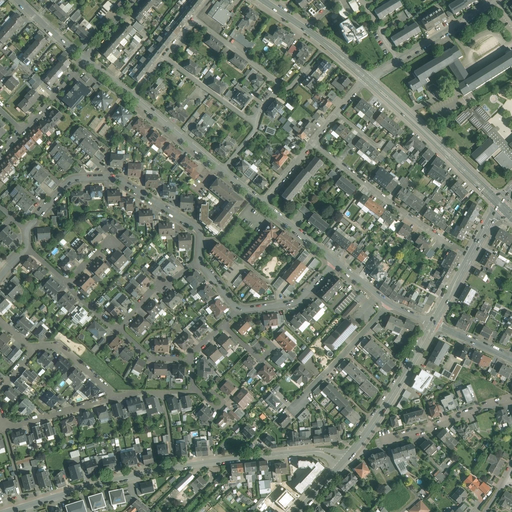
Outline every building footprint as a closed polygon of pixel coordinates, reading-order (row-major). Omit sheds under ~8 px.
[(201,4),(195,0),(192,0),(194,1),(191,5),(196,9),(201,4)] [(217,2),(208,15),(223,26),(231,14),(225,10),(229,5),(224,2),(222,0),(221,0),(219,3),(217,2)] [(304,0),(297,0),(295,2),(302,9),(307,4),(304,0)] [(353,0),(348,3),(355,13),(360,10),(353,0)] [(393,0),(386,5),(390,12),(391,11),(392,12),(395,10),(395,9),(398,7),(398,8),(402,6),(397,0),(393,0)] [(466,8),(461,0),(459,0),(449,6),(451,10),(454,15),(466,8)] [(108,1),(103,6),(104,7),(104,8),(108,12),(113,6),(108,1)] [(59,7),(55,3),(49,9),(57,16),(67,5),(63,2),(59,7)] [(152,7),(145,2),(141,7),(147,12),(152,7)] [(191,5),(189,3),(186,6),(188,8),(187,10),(192,14),(196,9),(191,5)] [(67,5),(57,16),(64,23),(70,17),(66,14),(72,7),(68,4),(67,5)] [(390,12),(386,5),(375,11),(380,19),(389,14),(388,13),(390,12)] [(147,12),(141,7),(137,12),(143,17),(147,12)] [(342,7),(337,10),(343,20),(349,17),(342,7)] [(108,12),(104,8),(99,12),(103,16),(108,12)] [(409,8),(404,11),(409,19),(414,15),(409,8)] [(248,11),(246,13),(245,16),(247,17),(249,19),(254,12),(250,9),(248,11)] [(192,14),(187,10),(182,15),(188,20),(192,14)] [(443,14),(440,10),(428,17),(434,27),(446,20),(444,15),(443,14)] [(76,11),(70,19),(72,21),(79,13),(76,11)] [(143,17),(137,12),(132,17),(139,22),(139,23),(142,26),(145,23),(141,20),(143,17)] [(182,15),(179,12),(174,17),(175,18),(184,25),(188,20),(182,15)] [(254,12),(249,19),(252,21),(252,20),(254,22),(256,20),(258,17),(257,17),(259,15),(254,12)] [(79,13),(72,21),(74,23),(81,16),(79,13)] [(19,15),(18,16),(16,14),(16,15),(12,19),(20,26),(24,21),(21,18),(22,17),(19,15)] [(428,17),(421,21),(427,31),(434,27),(428,17)] [(184,25),(175,18),(173,20),(176,23),(174,26),(180,30),(184,25)] [(20,26),(12,19),(11,19),(13,20),(9,25),(8,24),(16,31),(20,26)] [(79,25),(76,23),(71,29),(78,36),(84,30),(89,24),(84,20),(79,25)] [(242,20),(237,27),(242,30),(245,26),(247,23),(244,21),(242,20)] [(348,21),(340,26),(344,34),(343,35),(348,43),(355,39),(357,42),(366,36),(361,28),(355,32),(348,21)] [(144,28),(136,22),(134,24),(142,30),(144,28)] [(133,29),(127,23),(122,28),(129,34),(133,29)] [(174,26),(171,23),(168,27),(166,28),(176,35),(180,30),(174,26)] [(16,31),(8,24),(9,25),(5,29),(4,29),(11,35),(16,31)] [(142,30),(134,24),(132,27),(140,33),(142,30)] [(404,30),(408,37),(412,34),(413,36),(420,32),(415,24),(408,28),(406,26),(404,28),(405,30),(404,30)] [(272,37),(267,34),(263,40),(263,41),(272,47),(274,44),(283,30),(278,27),(277,29),(276,29),(275,32),(273,34),(274,35),(272,37)] [(129,34),(122,28),(118,33),(124,39),(129,34)] [(176,35),(166,28),(165,30),(167,31),(169,32),(166,36),(171,41),(176,35)] [(11,35),(4,29),(5,30),(1,34),(0,33),(7,40),(11,35)] [(84,30),(78,36),(86,42),(91,36),(84,30)] [(283,30),(274,44),(277,46),(281,39),(283,40),(282,42),(287,45),(291,39),(293,37),(283,30)] [(408,37),(404,30),(391,38),(396,47),(399,44),(399,43),(402,41),(402,43),(409,38),(408,37)] [(236,33),(233,31),(229,37),(235,40),(240,34),(237,32),(236,33)] [(124,39),(118,33),(114,38),(120,44),(124,39)] [(250,43),(244,39),(245,37),(240,34),(235,40),(247,48),(250,43)] [(42,36),(41,37),(39,35),(35,40),(43,47),(47,42),(44,39),(45,38),(42,36)] [(217,40),(211,35),(205,43),(211,48),(217,40)] [(171,41),(166,36),(163,40),(161,39),(161,38),(159,37),(158,39),(167,46),(171,41)] [(120,44),(114,38),(109,43),(115,49),(120,44)] [(167,46),(158,39),(157,41),(158,42),(159,41),(160,43),(157,47),(163,51),(167,46)] [(35,40),(36,41),(32,45),(39,52),(43,47),(35,40)] [(217,40),(211,48),(218,53),(224,45),(217,40)] [(115,49),(109,43),(105,48),(111,54),(115,49)] [(301,46),(299,48),(298,50),(300,52),(294,59),(297,61),(299,58),(307,47),(303,44),(301,46)] [(39,52),(32,45),(28,50),(35,57),(39,52)] [(292,45),(288,52),(291,54),(296,48),(292,45)] [(163,51),(157,47),(154,51),(153,49),(151,47),(150,49),(159,56),(163,51)] [(307,47),(299,58),(297,61),(301,65),(302,65),(306,61),(303,59),(305,56),(307,57),(308,55),(309,55),(311,53),(310,53),(312,51),(307,47)] [(449,50),(443,54),(443,55),(414,73),(418,79),(409,84),(410,86),(413,91),(422,86),(427,83),(425,79),(449,64),(458,59),(462,56),(457,47),(450,51),(449,50)] [(111,54),(105,48),(100,53),(106,59),(111,54)] [(159,56),(150,49),(148,51),(150,52),(152,53),(149,57),(155,62),(159,56)] [(35,57),(28,50),(24,55),(31,61),(35,57)] [(511,52),(507,56),(470,79),(461,85),(459,86),(465,96),(511,65),(511,52)] [(12,53),(8,58),(17,66),(19,63),(15,59),(17,57),(12,53)] [(241,58),(235,54),(229,61),(235,66),(241,58)] [(31,61),(24,55),(19,59),(17,57),(15,59),(19,63),(22,66),(27,66),(31,61)] [(66,58),(66,57),(65,58),(63,56),(63,57),(59,61),(67,69),(67,68),(71,64),(68,61),(69,60),(66,58)] [(155,62),(149,57),(146,61),(144,60),(145,59),(143,58),(141,60),(150,67),(155,62)] [(248,63),(241,58),(235,66),(242,71),(248,63)] [(124,65),(117,59),(113,64),(120,70),(124,65)] [(470,79),(458,59),(449,64),(461,85),(470,79)] [(150,67),(141,60),(140,61),(142,63),(142,62),(144,64),(141,68),(146,72),(150,67)] [(195,64),(189,60),(188,61),(187,61),(184,66),(183,67),(189,72),(195,64)] [(67,69),(59,61),(58,61),(59,62),(55,66),(63,73),(67,69)] [(324,61),(318,68),(315,72),(320,76),(321,76),(323,73),(324,74),(325,73),(324,73),(331,66),(324,61)] [(195,64),(189,72),(195,77),(196,75),(197,76),(201,71),(200,70),(201,69),(195,64)] [(63,73),(55,66),(51,71),(59,78),(63,73)] [(141,68),(138,72),(136,70),(134,68),(133,70),(142,77),(146,72),(141,68)] [(258,73),(252,69),(250,71),(248,75),(251,78),(253,79),(256,75),(258,73)] [(133,70),(131,72),(133,74),(134,73),(135,74),(132,78),(138,83),(142,77),(133,70)] [(59,78),(51,71),(47,76),(54,82),(59,78)] [(320,76),(315,72),(315,71),(310,77),(310,78),(316,82),(320,76)] [(258,73),(256,75),(253,79),(251,82),(258,88),(264,81),(262,80),(263,78),(258,73)] [(43,80),(35,74),(31,78),(36,82),(40,86),(43,83),(44,82),(43,81),(43,80)] [(54,82),(47,76),(43,80),(43,81),(50,87),(54,82)] [(316,82),(310,78),(310,77),(309,76),(303,84),(305,85),(305,87),(306,87),(310,90),(316,83),(316,82)] [(343,76),(340,80),(337,77),(333,82),(331,84),(341,92),(345,88),(350,82),(343,76)] [(12,78),(12,77),(9,81),(5,85),(6,84),(12,90),(11,91),(12,91),(19,84),(19,83),(18,84),(12,78)] [(219,82),(213,78),(212,79),(208,84),(209,84),(208,86),(214,90),(219,82)] [(40,86),(36,82),(31,87),(36,91),(40,86)] [(87,89),(79,82),(76,86),(73,88),(74,89),(74,88),(83,97),(84,98),(86,96),(87,97),(90,92),(87,89)] [(214,90),(220,95),(221,94),(225,89),(225,88),(226,87),(220,82),(220,83),(219,82),(214,90)] [(157,83),(152,89),(151,87),(149,89),(147,91),(145,93),(150,97),(158,86),(160,85),(157,83)] [(158,86),(150,97),(154,100),(156,98),(158,96),(157,96),(159,94),(157,92),(160,88),(161,88),(158,86)] [(83,97),(74,88),(74,89),(70,93),(69,93),(67,96),(63,101),(69,107),(72,109),(74,107),(75,108),(82,100),(81,99),(83,97)] [(33,90),(25,98),(26,99),(26,98),(32,104),(39,97),(33,90)] [(106,95),(101,91),(98,96),(98,95),(96,97),(96,98),(93,102),(104,111),(107,107),(108,107),(109,105),(113,100),(108,96),(106,94),(106,95)] [(249,100),(241,94),(236,100),(244,106),(249,100)] [(324,101),(317,95),(315,98),(316,99),(328,109),(331,104),(329,103),(330,102),(327,100),(327,101),(325,99),(324,101)] [(32,104),(26,98),(26,99),(18,106),(25,113),(33,105),(32,104)] [(182,105),(173,116),(177,120),(179,118),(181,119),(180,120),(183,123),(188,117),(183,113),(181,112),(183,109),(185,110),(188,106),(186,105),(190,100),(187,98),(186,100),(182,105)] [(328,109),(316,99),(314,101),(320,106),(318,108),(320,109),(322,111),(325,113),(328,109)] [(362,99),(356,107),(360,111),(366,103),(362,99)] [(277,102),(275,100),(273,103),(270,106),(278,112),(282,106),(281,105),(281,104),(278,102),(277,102)] [(174,106),(170,103),(167,107),(170,110),(169,113),(173,116),(182,105),(179,103),(176,108),(174,106)] [(366,103),(360,111),(365,115),(371,107),(366,103)] [(492,119),(480,106),(478,108),(475,105),(470,110),(468,108),(464,112),(464,111),(455,120),(460,126),(468,119),(469,120),(469,121),(478,131),(481,129),(487,135),(492,130),(494,128),(488,122),(492,119)] [(278,112),(270,106),(268,109),(268,110),(266,112),(268,114),(267,114),(271,117),(273,118),(278,112)] [(132,116),(127,112),(128,112),(126,110),(125,110),(121,107),(117,112),(117,111),(115,113),(116,113),(112,118),(124,127),(127,122),(128,122),(129,121),(129,120),(132,116)] [(371,107),(365,115),(370,119),(372,116),(376,111),(371,107)] [(62,116),(56,110),(53,112),(52,111),(50,114),(51,115),(49,117),(50,118),(56,124),(55,123),(57,121),(56,120),(58,118),(59,119),(62,116)] [(376,119),(375,121),(380,125),(386,117),(382,113),(380,115),(376,119)] [(197,125),(196,127),(195,127),(193,130),(194,130),(192,132),(196,135),(211,118),(208,116),(204,121),(199,127),(197,125)] [(96,117),(89,126),(93,130),(101,121),(96,117)] [(391,121),(386,117),(380,125),(385,129),(391,121)] [(41,124),(38,127),(41,131),(44,134),(44,133),(46,133),(48,131),(48,130),(48,129),(49,127),(51,129),(56,124),(50,118),(46,122),(44,121),(44,122),(42,122),(41,123),(41,124)] [(211,118),(196,135),(200,139),(202,137),(204,134),(206,132),(204,131),(208,125),(211,128),(216,122),(211,118)] [(144,124),(139,119),(136,124),(133,127),(138,132),(144,124)] [(303,126),(302,128),(301,127),(299,130),(306,135),(309,131),(307,129),(312,124),(307,120),(303,126)] [(132,121),(126,128),(130,131),(133,127),(136,124),(132,121)] [(391,121),(385,129),(389,132),(396,124),(391,121)] [(150,128),(144,124),(138,132),(144,136),(147,132),(150,128)] [(401,129),(396,124),(389,132),(394,136),(396,134),(400,129),(401,129)] [(341,125),(335,132),(339,136),(346,129),(341,125)] [(267,127),(265,132),(274,135),(276,130),(267,127)] [(80,128),(73,136),(77,139),(85,131),(83,129),(82,130),(80,128)] [(510,145),(494,128),(492,130),(511,151),(511,148),(509,146),(510,145)] [(35,129),(29,135),(33,139),(35,141),(41,135),(39,133),(35,129)] [(346,129),(339,136),(344,140),(350,132),(346,129)] [(306,135),(299,130),(297,132),(298,133),(296,134),(298,136),(300,138),(302,140),(306,135)] [(511,151),(492,130),(487,135),(490,139),(499,148),(492,155),(495,158),(495,159),(507,173),(511,168),(511,151)] [(85,131),(77,139),(81,143),(87,137),(89,136),(86,134),(87,133),(85,131)] [(151,136),(148,140),(154,144),(160,136),(155,132),(151,136)] [(355,136),(350,132),(344,140),(349,144),(351,141),(355,137),(355,136)] [(160,136),(154,144),(159,148),(159,149),(162,145),(166,141),(160,136)] [(414,136),(408,142),(408,143),(404,147),(408,150),(412,146),(414,148),(420,142),(414,136)] [(31,141),(27,137),(21,143),(26,148),(28,149),(34,143),(31,141)] [(87,137),(81,143),(79,145),(84,149),(91,142),(88,140),(89,139),(87,137)] [(356,145),(355,146),(359,150),(366,142),(361,138),(359,140),(356,145)] [(490,139),(471,156),(480,165),(492,155),(499,148),(490,139)] [(389,141),(382,151),(387,154),(394,145),(389,141)] [(91,142),(84,149),(88,153),(96,144),(94,143),(93,144),(91,142)] [(366,142),(359,150),(364,154),(370,146),(366,142)] [(425,147),(420,142),(414,148),(416,150),(419,153),(420,153),(425,147)] [(96,144),(88,153),(92,157),(94,155),(98,151),(99,149),(97,147),(98,146),(96,144)] [(220,144),(219,146),(218,146),(216,149),(217,149),(215,151),(219,154),(225,147),(223,146),(222,146),(220,144)] [(225,147),(219,154),(224,158),(225,156),(227,154),(227,153),(229,151),(227,150),(230,146),(228,144),(225,147)] [(24,150),(19,145),(13,151),(18,156),(19,157),(26,151),(24,150)] [(57,145),(50,153),(55,157),(61,150),(62,149),(57,145)] [(176,149),(170,145),(167,148),(164,152),(169,157),(176,149)] [(370,146),(364,154),(369,158),(375,150),(370,146)] [(289,153),(283,148),(280,152),(281,153),(280,155),(279,154),(277,157),(284,162),(287,158),(285,157),(288,153),(289,153)] [(181,154),(176,149),(169,157),(175,161),(178,157),(181,154)] [(434,154),(428,149),(422,156),(424,158),(428,161),(434,154)] [(61,150),(55,157),(54,158),(58,162),(64,155),(65,155),(66,154),(61,150)] [(380,154),(375,150),(369,158),(374,162),(376,159),(380,154)] [(399,154),(396,152),(392,156),(395,159),(395,160),(401,165),(402,166),(408,158),(409,157),(401,151),(399,154)] [(16,158),(11,153),(5,159),(6,160),(12,165),(18,159),(16,158)] [(58,162),(57,163),(62,167),(69,159),(65,155),(64,155),(58,162)] [(191,161),(186,157),(182,161),(180,165),(185,169),(191,161)] [(284,162),(277,157),(275,159),(276,160),(271,165),(277,169),(278,170),(284,162)] [(437,157),(430,166),(433,167),(437,170),(439,168),(443,162),(437,157)] [(315,158),(304,171),(311,176),(312,177),(323,164),(315,158)] [(424,158),(419,163),(423,167),(428,161),(424,158)] [(69,159),(62,167),(66,171),(74,163),(69,159)] [(191,161),(185,169),(191,174),(194,170),(197,166),(191,161)] [(248,167),(242,161),(241,162),(240,161),(236,166),(237,167),(236,168),(243,173),(248,167)] [(10,167),(4,162),(0,166),(0,167),(6,172),(8,174),(12,170),(10,167)] [(37,165),(28,175),(32,179),(33,177),(34,176),(35,176),(40,170),(41,169),(37,165)] [(437,170),(433,167),(428,175),(434,179),(441,170),(439,168),(437,170)] [(251,170),(249,168),(244,174),(249,178),(253,174),(254,172),(251,170)] [(376,182),(385,171),(380,168),(372,179),(376,182)] [(40,170),(35,176),(34,176),(33,177),(37,181),(44,173),(40,170)] [(194,170),(191,174),(189,176),(195,180),(199,175),(194,170)] [(293,183),(300,190),(311,176),(304,171),(303,170),(293,183)] [(448,175),(441,170),(434,179),(441,184),(448,175)] [(339,176),(332,171),(328,175),(335,181),(339,176)] [(376,182),(381,185),(389,174),(385,171),(376,182)] [(44,173),(37,181),(41,184),(43,182),(48,177),(44,173)] [(381,185),(385,189),(392,180),(394,178),(389,174),(381,185)] [(267,183),(258,175),(257,177),(253,182),(256,184),(262,189),(267,183)] [(356,189),(342,177),(335,184),(350,196),(356,189)] [(230,203),(223,211),(222,209),(212,222),(208,218),(209,204),(206,204),(206,206),(200,205),(199,221),(205,226),(205,227),(216,237),(221,230),(222,231),(233,218),(231,217),(234,213),(235,214),(240,208),(239,207),(243,201),(232,192),(233,191),(218,178),(209,189),(224,201),(226,200),(230,203)] [(397,185),(392,180),(385,189),(391,193),(397,185)] [(457,182),(451,188),(455,192),(461,186),(457,182)] [(300,190),(293,183),(282,197),(289,203),(300,190)] [(17,186),(10,194),(15,198),(21,191),(22,190),(17,186)] [(461,186),(455,192),(459,196),(465,190),(461,186)] [(101,187),(91,188),(91,191),(91,197),(92,197),(102,196),(101,187)] [(402,188),(396,196),(404,202),(410,194),(402,188)] [(465,190),(459,196),(463,200),(469,194),(465,190)] [(21,191),(15,198),(14,199),(18,203),(25,196),(26,195),(21,191)] [(79,192),(77,192),(77,193),(71,193),(72,202),(72,201),(75,201),(77,202),(81,202),(82,201),(83,201),(83,194),(83,193),(81,193),(79,192)] [(214,203),(217,200),(209,194),(207,197),(214,203)] [(424,204),(410,194),(404,202),(418,212),(424,204)] [(438,203),(441,198),(434,194),(431,199),(438,203)] [(369,199),(364,195),(359,202),(364,206),(369,199)] [(25,196),(18,203),(17,204),(22,208),(29,200),(25,196)] [(193,197),(181,197),(180,209),(185,209),(184,211),(192,211),(193,197)] [(132,199),(123,200),(123,207),(126,207),(127,211),(133,211),(132,199)] [(364,206),(361,209),(364,212),(365,210),(368,212),(369,210),(374,203),(369,199),(364,206)] [(29,200),(22,208),(26,212),(28,210),(32,205),(34,204),(29,200)] [(380,207),(374,203),(369,210),(375,213),(380,207)] [(482,208),(474,204),(472,209),(479,213),(482,208)] [(66,206),(60,206),(60,210),(57,210),(58,217),(67,216),(66,206)] [(311,213),(302,206),(298,210),(307,218),(311,213)] [(385,211),(380,207),(375,213),(380,217),(385,211)] [(426,212),(423,216),(427,220),(432,212),(428,209),(426,212)] [(479,213),(472,209),(469,213),(476,217),(479,213)] [(385,211),(380,217),(385,221),(390,214),(385,211)] [(432,212),(427,220),(432,223),(437,216),(432,212)] [(476,217),(469,213),(466,212),(464,216),(467,217),(466,218),(474,222),(476,217)] [(329,226),(314,214),(308,221),(323,233),(329,226)] [(390,214),(385,221),(383,224),(389,228),(394,231),(396,229),(393,227),(391,225),(394,221),(396,219),(390,214)] [(437,216),(432,223),(437,226),(441,219),(437,216)] [(441,219),(437,226),(441,229),(445,223),(446,222),(448,219),(444,216),(441,219)] [(474,222),(466,218),(464,223),(471,227),(474,222)] [(108,220),(104,224),(105,225),(102,228),(107,232),(109,230),(115,234),(116,232),(121,227),(118,225),(118,224),(116,222),(113,220),(111,223),(108,220)] [(279,230),(270,223),(263,232),(264,233),(263,234),(270,240),(273,238),(276,240),(280,235),(277,232),(279,230)] [(471,227),(464,223),(461,228),(467,231),(468,232),(471,227)] [(406,226),(404,225),(401,229),(398,233),(406,238),(407,238),(409,234),(412,230),(409,228),(409,227),(407,226),(406,226)] [(121,227),(116,232),(119,235),(124,229),(122,226),(121,227)] [(2,232),(0,234),(0,236),(4,241),(12,232),(7,227),(2,232)] [(103,233),(96,227),(94,230),(95,231),(96,231),(101,236),(103,233)] [(461,228),(459,227),(457,232),(464,236),(467,231),(461,228)] [(49,228),(44,228),(45,230),(38,230),(38,236),(38,239),(45,239),(45,240),(50,240),(49,228)] [(500,229),(496,238),(493,244),(498,247),(501,241),(505,243),(509,235),(500,229)] [(95,231),(88,239),(95,246),(102,238),(101,236),(96,231),(95,231)] [(127,231),(119,239),(128,247),(132,244),(133,244),(137,240),(134,237),(130,233),(129,233),(127,231)] [(295,241),(283,231),(280,235),(276,240),(275,241),(287,251),(295,241)] [(331,238),(330,238),(336,242),(341,236),(336,231),(331,238)] [(12,232),(4,241),(9,245),(12,242),(17,237),(12,232)] [(464,236),(457,232),(454,237),(461,241),(464,236)] [(259,237),(268,245),(272,241),(270,240),(263,234),(262,233),(259,237)] [(414,233),(412,236),(410,239),(415,243),(419,237),(414,233)] [(346,240),(341,236),(336,242),(341,246),(346,240)] [(425,239),(420,236),(419,237),(415,243),(418,245),(417,246),(422,250),(423,248),(425,250),(427,247),(430,243),(428,241),(428,240),(427,239),(425,239)] [(268,245),(259,237),(256,241),(266,249),(268,245)] [(351,244),(346,240),(341,246),(346,250),(351,244)] [(80,241),(74,247),(78,251),(78,253),(79,255),(81,255),(83,253),(83,251),(87,247),(80,241)] [(252,246),(262,254),(266,249),(256,241),(252,246)] [(295,241),(287,251),(294,256),(302,246),(295,241)] [(17,246),(12,242),(9,245),(8,246),(12,250),(17,246)] [(230,253),(218,243),(210,253),(222,263),(230,253)] [(360,244),(356,248),(357,248),(351,254),(357,259),(362,252),(359,250),(363,245),(360,243),(360,244)] [(351,244),(346,250),(351,254),(357,248),(356,248),(351,244)] [(262,254),(252,246),(248,251),(258,259),(262,254)] [(133,253),(128,248),(123,253),(125,254),(129,258),(133,253)] [(435,253),(430,249),(426,255),(431,259),(435,253)] [(78,256),(71,250),(68,253),(75,259),(78,256)] [(123,256),(118,251),(114,256),(123,265),(127,260),(123,256)] [(248,251),(242,258),(252,266),(258,259),(248,251)] [(362,252),(357,259),(362,263),(367,256),(362,252)] [(460,257),(452,252),(449,257),(448,256),(445,261),(455,266),(460,257)] [(497,257),(487,252),(484,258),(494,263),(497,257)] [(75,259),(68,253),(65,256),(67,258),(68,258),(72,262),(75,259)] [(230,253),(222,263),(229,268),(234,262),(236,260),(237,258),(230,253)] [(129,258),(125,254),(123,256),(127,260),(129,263),(131,260),(129,258)] [(123,265),(114,256),(109,260),(114,265),(119,269),(123,265)] [(367,256),(362,263),(366,266),(371,259),(367,256)] [(167,260),(166,259),(164,257),(157,264),(157,265),(163,270),(166,274),(168,272),(169,272),(170,271),(170,270),(173,266),(172,265),(167,260)] [(373,257),(371,259),(366,266),(373,272),(377,267),(377,268),(380,265),(378,263),(379,262),(373,257)] [(36,263),(30,258),(24,265),(30,270),(31,269),(35,264),(36,263)] [(72,262),(68,258),(67,258),(63,262),(62,262),(60,264),(60,265),(67,272),(74,264),(72,262)] [(494,263),(484,258),(481,264),(489,269),(490,269),(494,263)] [(105,265),(100,260),(95,265),(103,272),(108,268),(108,267),(105,265)] [(302,264),(297,260),(296,262),(295,262),(294,262),(292,264),(302,272),(306,267),(302,264)] [(455,266),(445,261),(442,267),(444,268),(443,271),(450,275),(455,266)] [(155,263),(152,266),(151,266),(150,268),(149,270),(148,270),(151,272),(156,277),(160,272),(160,273),(163,270),(157,265),(157,264),(155,263)] [(302,272),(292,264),(290,266),(291,267),(292,268),(290,270),(298,276),(302,272)] [(103,272),(95,265),(91,270),(96,274),(99,277),(103,272)] [(119,269),(114,265),(112,267),(119,273),(121,271),(119,269)] [(387,275),(381,270),(383,267),(380,265),(377,268),(377,267),(373,272),(370,276),(371,276),(376,281),(377,281),(378,280),(379,281),(382,283),(387,275)] [(149,270),(144,266),(141,270),(148,276),(151,272),(148,270),(149,270)] [(36,273),(35,274),(35,276),(37,277),(38,277),(41,280),(47,273),(41,267),(40,268),(36,273)] [(298,276),(290,270),(290,269),(289,271),(287,271),(286,270),(284,272),(294,280),(298,276)] [(482,273),(477,270),(474,275),(483,280),(486,275),(482,273)] [(450,275),(443,271),(441,275),(439,277),(446,281),(449,277),(450,275)] [(186,280),(187,279),(193,274),(191,272),(184,277),(186,280)] [(193,274),(187,279),(191,283),(199,276),(196,272),(193,274)] [(245,278),(243,280),(248,284),(255,275),(253,273),(252,274),(250,272),(245,278)] [(294,280),(284,272),(283,275),(284,276),(284,277),(283,279),(285,280),(290,285),(291,285),(294,280)] [(91,279),(86,274),(82,279),(90,287),(94,282),(91,279)] [(150,282),(142,275),(137,281),(140,284),(144,287),(150,282)] [(255,275),(248,284),(252,288),(259,280),(256,278),(257,277),(255,275)] [(199,276),(191,283),(194,288),(199,285),(203,281),(199,276)] [(137,281),(133,277),(131,280),(138,286),(140,284),(137,281)] [(343,285),(334,277),(330,281),(328,281),(328,283),(337,291),(343,285)] [(446,281),(439,277),(438,279),(437,282),(443,287),(446,281)] [(19,285),(12,279),(10,281),(12,283),(17,287),(19,285)] [(46,291),(55,281),(51,279),(46,284),(43,288),(46,291)] [(90,287),(82,279),(77,284),(82,289),(85,291),(90,287)] [(138,286),(131,280),(129,282),(133,285),(136,288),(138,286)] [(259,280),(252,288),(256,292),(264,282),(262,281),(261,282),(259,280)] [(55,281),(46,291),(50,294),(58,285),(58,284),(56,282),(55,282),(55,281)] [(264,282),(256,292),(261,295),(268,287),(265,285),(266,284),(264,282)] [(443,287),(437,282),(435,285),(434,288),(441,292),(443,287)] [(17,287),(12,283),(8,287),(16,295),(20,291),(17,287)] [(328,283),(324,287),(322,289),(317,294),(326,302),(337,291),(328,283)] [(386,285),(384,283),(380,290),(384,294),(389,287),(386,285)] [(58,285),(50,294),(53,297),(57,293),(62,288),(58,285)] [(136,288),(133,285),(127,291),(135,298),(140,292),(136,288)] [(203,289),(198,293),(197,294),(196,295),(199,299),(202,298),(211,290),(207,286),(203,289)] [(16,295),(8,287),(4,291),(8,295),(12,299),(16,295)] [(391,289),(389,287),(384,294),(389,297),(393,291),(391,289)] [(476,293),(467,287),(464,294),(472,299),(476,293)] [(441,292),(434,288),(432,291),(431,293),(438,297),(441,292)] [(85,291),(82,289),(80,291),(86,297),(89,295),(85,291)] [(211,290),(202,298),(206,302),(211,298),(214,295),(211,290)] [(395,292),(393,291),(389,297),(393,301),(397,294),(395,292)] [(176,295),(172,292),(168,297),(176,304),(180,299),(176,295)] [(59,295),(55,301),(58,303),(59,302),(64,296),(61,294),(59,295)] [(64,296),(59,302),(61,304),(61,305),(63,307),(71,298),(66,294),(64,296)] [(400,295),(397,294),(393,301),(401,304),(405,298),(403,297),(400,295)] [(472,299),(464,294),(460,300),(469,305),(472,299)] [(12,299),(8,295),(6,297),(7,298),(7,299),(12,303),(14,301),(12,299)] [(130,302),(123,295),(118,301),(121,304),(125,308),(130,302)] [(5,301),(1,296),(1,297),(0,297),(0,303),(5,308),(9,304),(5,301)] [(176,304),(168,297),(163,301),(166,304),(171,309),(176,304)] [(71,298),(63,307),(65,309),(66,308),(68,311),(73,305),(76,302),(71,298)] [(118,301),(114,298),(112,300),(119,306),(121,304),(118,301)] [(408,299),(405,298),(401,304),(407,307),(410,300),(408,299)] [(434,301),(427,298),(425,304),(431,307),(434,301)] [(119,306),(112,300),(110,303),(112,304),(117,309),(119,306)] [(214,303),(209,307),(213,312),(222,304),(218,300),(214,303)] [(414,302),(410,300),(407,307),(413,310),(416,302),(414,302)] [(159,306),(153,301),(149,305),(157,313),(161,309),(161,308),(159,306)] [(336,330),(346,339),(359,325),(350,317),(360,306),(355,302),(341,317),(345,321),(336,330)] [(418,303),(416,302),(413,310),(421,313),(424,306),(422,305),(418,303)] [(314,303),(313,303),(311,305),(310,304),(308,306),(309,307),(316,314),(320,310),(318,308),(314,303)] [(112,304),(107,310),(114,317),(119,311),(117,309),(112,304)] [(222,304),(213,312),(217,316),(222,312),(226,309),(222,304)] [(157,313),(149,305),(145,309),(150,314),(153,317),(157,313)] [(76,308),(71,313),(74,316),(80,310),(77,307),(76,308)] [(316,314),(309,307),(307,309),(306,308),(304,310),(312,318),(316,314)] [(74,316),(73,317),(79,323),(80,322),(82,325),(86,320),(88,318),(85,316),(88,313),(85,310),(82,308),(80,310),(74,316)] [(312,318),(304,310),(302,312),(303,313),(301,315),(306,320),(306,321),(308,323),(312,318)] [(482,313),(479,311),(475,318),(480,321),(484,314),(482,313)] [(301,315),(299,313),(296,315),(296,314),(294,316),(302,325),(306,321),(306,320),(301,315)] [(486,315),(484,314),(480,321),(485,323),(488,316),(486,315)] [(302,325),(294,316),(292,318),(293,319),(290,322),(293,325),(298,329),(302,325)] [(149,324),(141,317),(136,321),(144,329),(149,324)] [(397,320),(390,317),(385,327),(393,330),(397,320)] [(22,320),(16,326),(20,330),(28,322),(24,318),(23,318),(22,320)] [(247,323),(243,319),(239,324),(246,330),(250,326),(247,323)] [(204,324),(200,320),(195,325),(203,333),(207,328),(204,324)] [(404,323),(397,320),(393,330),(400,334),(403,327),(404,323)] [(415,324),(406,320),(404,323),(403,327),(406,329),(412,331),(415,324)] [(462,321),(459,320),(455,327),(460,329),(464,322),(462,321)] [(144,329),(136,321),(132,326),(137,331),(140,334),(144,329)] [(28,322),(20,330),(25,335),(29,330),(33,326),(28,322)] [(105,332),(95,322),(88,329),(99,339),(105,332)] [(466,322),(464,322),(460,329),(466,331),(470,324),(466,322)] [(246,330),(239,324),(234,328),(242,335),(246,330)] [(203,333),(195,325),(190,329),(194,333),(198,337),(203,333)] [(41,326),(38,329),(34,334),(40,339),(47,332),(41,326)] [(190,329),(187,326),(185,328),(188,331),(192,335),(194,333),(190,329)] [(493,332),(484,327),(480,335),(489,340),(493,332)] [(281,328),(275,335),(278,337),(282,333),(284,334),(286,332),(281,328)] [(346,339),(336,330),(324,344),(326,346),(324,348),(328,352),(328,353),(327,353),(327,354),(327,355),(327,356),(328,357),(329,357),(330,358),(331,357),(332,357),(332,356),(333,355),(333,354),(332,354),(332,353),(333,352),(333,353),(346,339)] [(190,337),(186,333),(181,338),(189,346),(193,341),(190,337)] [(284,334),(282,333),(278,337),(276,339),(283,346),(289,339),(284,334)] [(3,334),(0,337),(0,346),(2,348),(2,349),(6,344),(10,340),(3,334)] [(230,339),(224,334),(221,337),(230,348),(234,344),(230,339)] [(399,334),(394,342),(398,345),(404,337),(399,334)] [(230,348),(221,337),(217,341),(222,347),(226,351),(230,348)] [(103,338),(97,345),(99,347),(105,340),(103,338)] [(122,343),(116,338),(110,345),(116,350),(120,346),(122,343)] [(189,346),(181,338),(176,342),(180,346),(184,350),(189,346)] [(238,344),(232,338),(230,339),(234,344),(236,346),(238,344)] [(289,339),(283,346),(289,352),(290,350),(295,345),(289,339)] [(377,347),(370,340),(369,342),(367,344),(365,346),(367,349),(368,351),(368,350),(371,353),(370,354),(372,353),(377,347)] [(433,351),(443,356),(449,346),(439,341),(433,351)] [(6,344),(2,349),(2,348),(0,350),(0,351),(3,354),(9,347),(6,344)] [(218,351),(212,345),(208,349),(218,359),(222,355),(218,351)] [(468,349),(461,345),(459,350),(458,350),(455,354),(456,354),(455,357),(456,359),(462,361),(462,360),(463,360),(468,349)] [(9,347),(3,354),(6,357),(7,356),(11,350),(12,350),(9,347)] [(17,347),(13,352),(11,350),(7,356),(8,357),(7,358),(13,363),(16,360),(17,361),(20,356),(23,353),(17,347)] [(226,351),(222,347),(220,349),(226,355),(228,353),(226,351)] [(384,353),(377,347),(372,353),(375,356),(374,357),(378,360),(383,355),(384,353)] [(133,355),(125,348),(122,352),(120,355),(127,361),(133,355)] [(308,348),(298,359),(304,365),(314,354),(308,348)] [(218,359),(208,349),(205,352),(210,358),(214,362),(218,359)] [(226,355),(220,349),(218,351),(222,355),(224,358),(226,355)] [(287,354),(283,350),(280,353),(286,359),(289,356),(287,354)] [(290,350),(289,352),(287,354),(289,356),(293,360),(296,356),(290,350)] [(443,356),(433,351),(428,361),(434,364),(438,366),(443,356)] [(48,355),(46,352),(40,359),(43,362),(43,363),(45,365),(46,365),(47,365),(47,366),(51,361),(53,359),(51,357),(51,356),(49,354),(48,355)] [(280,353),(279,352),(277,353),(276,352),(274,355),(275,356),(272,359),(275,361),(275,363),(276,364),(278,364),(280,362),(282,364),(286,359),(280,353)] [(483,356),(475,352),(472,359),(480,363),(483,356)] [(378,360),(376,362),(382,367),(389,360),(385,357),(386,356),(386,355),(385,354),(384,355),(383,355),(378,360)] [(210,363),(204,356),(200,359),(202,360),(207,366),(210,363)] [(492,360),(483,356),(480,363),(488,367),(492,360)] [(256,364),(249,357),(247,360),(246,360),(245,360),(244,361),(244,362),(244,363),(250,369),(256,364)] [(58,362),(55,366),(60,370),(67,362),(62,358),(58,362)] [(214,362),(210,358),(208,360),(214,367),(216,365),(214,362)] [(53,363),(50,367),(52,369),(55,366),(58,362),(56,360),(53,363)] [(145,364),(138,360),(137,362),(134,368),(133,369),(140,372),(145,364)] [(207,366),(202,360),(198,364),(199,366),(198,376),(206,376),(206,372),(208,372),(211,370),(207,366)] [(390,361),(389,360),(382,367),(388,373),(395,366),(391,363),(392,362),(391,361),(390,361)] [(51,361),(47,366),(47,365),(45,368),(47,370),(50,367),(53,363),(51,361)] [(434,364),(428,361),(425,366),(431,369),(434,364)] [(67,362),(60,370),(64,374),(67,370),(71,366),(67,362)] [(356,368),(350,362),(348,364),(346,366),(344,368),(343,370),(349,375),(356,368)] [(451,374),(448,379),(454,381),(462,367),(457,364),(451,374)] [(180,365),(177,365),(173,365),(173,367),(173,375),(175,375),(175,379),(182,379),(182,375),(184,375),(184,365),(180,365)] [(260,371),(258,374),(263,378),(270,370),(265,365),(260,371)] [(306,370),(301,366),(294,373),(297,376),(296,377),(296,379),(299,382),(301,382),(302,380),(306,383),(312,376),(308,372),(307,372),(305,371),(306,370)] [(511,372),(511,370),(503,366),(499,374),(509,379),(511,372)] [(253,368),(247,375),(250,377),(253,374),(256,371),(253,368)] [(356,368),(349,375),(355,381),(362,373),(356,368)] [(31,373),(27,370),(26,369),(22,374),(32,383),(36,378),(31,373)] [(451,374),(444,369),(441,375),(448,379),(451,374)] [(64,374),(61,377),(63,379),(69,372),(67,370),(64,374)] [(72,374),(69,378),(73,382),(80,374),(76,370),(72,374)] [(270,370),(263,378),(267,382),(275,374),(270,370)] [(411,388),(422,394),(433,376),(421,370),(411,388)] [(69,372),(63,379),(66,381),(69,378),(72,374),(69,372)] [(362,373),(355,381),(361,386),(366,380),(367,379),(362,373)] [(80,374),(73,382),(77,386),(81,382),(85,378),(80,374)] [(28,387),(20,381),(22,378),(20,377),(18,379),(14,383),(14,384),(18,387),(24,392),(28,387)] [(372,386),(366,380),(361,386),(359,387),(366,393),(372,386)] [(81,382),(77,386),(74,389),(77,391),(78,390),(83,384),(81,382)] [(86,386),(81,391),(82,391),(87,397),(90,393),(94,396),(99,390),(90,382),(86,386)] [(227,382),(221,388),(228,395),(230,394),(234,389),(227,382)] [(323,390),(322,391),(327,396),(334,389),(329,384),(328,385),(326,387),(323,390)] [(372,386),(366,393),(371,398),(378,391),(372,386)] [(236,387),(234,389),(230,394),(232,396),(239,390),(236,387)] [(13,390),(10,388),(5,393),(8,396),(7,396),(10,399),(11,398),(13,400),(18,395),(13,390)] [(17,390),(15,388),(13,390),(18,395),(20,397),(22,394),(17,390)] [(472,400),(467,388),(461,391),(466,403),(467,403),(472,401),(472,400)] [(252,397),(243,389),(239,394),(247,402),(252,397)] [(334,389),(327,396),(332,401),(339,394),(334,389)] [(408,399),(411,393),(406,390),(403,396),(408,399)] [(49,391),(42,399),(51,407),(54,405),(54,406),(57,403),(56,402),(57,401),(58,399),(56,398),(49,391)] [(271,393),(264,400),(268,404),(272,408),(273,408),(276,411),(282,405),(283,404),(279,400),(279,401),(275,397),(275,396),(271,393)] [(247,402),(239,394),(234,400),(242,408),(247,402)] [(344,399),(339,394),(332,401),(337,406),(344,399)] [(66,401),(59,395),(56,398),(58,399),(57,401),(62,405),(66,401)] [(451,395),(444,398),(445,399),(440,401),(442,405),(444,408),(447,407),(449,411),(455,408),(452,401),(453,400),(451,395)] [(188,396),(182,398),(182,400),(184,408),(184,409),(191,407),(190,403),(190,402),(190,401),(189,400),(188,396)] [(139,398),(133,400),(136,411),(142,409),(140,403),(139,398)] [(148,407),(159,404),(158,400),(156,398),(153,399),(153,398),(146,400),(148,407)] [(175,398),(168,400),(170,411),(178,409),(177,403),(175,398)] [(28,402),(25,399),(19,406),(22,409),(20,411),(24,414),(26,412),(29,415),(35,408),(31,405),(32,405),(29,402),(28,402)] [(344,399),(337,406),(342,411),(347,405),(349,404),(344,399)] [(133,400),(126,402),(128,407),(129,412),(130,412),(136,411),(133,400)] [(120,404),(112,406),(115,417),(123,415),(122,410),(120,404)] [(159,404),(148,407),(149,409),(150,414),(157,412),(160,411),(161,411),(160,409),(159,404)] [(352,410),(347,405),(342,411),(341,412),(346,417),(352,410)] [(201,410),(196,415),(201,419),(209,410),(204,406),(201,410)] [(435,406),(430,408),(430,409),(429,409),(431,415),(432,418),(434,417),(439,415),(436,407),(435,406)] [(107,412),(106,408),(97,410),(100,419),(104,418),(108,417),(107,412)] [(245,414),(238,408),(234,413),(237,415),(240,419),(245,414)] [(209,410),(201,419),(205,423),(206,422),(211,416),(213,414),(209,410)] [(234,413),(231,410),(227,415),(230,417),(233,420),(237,415),(234,413)] [(360,418),(352,410),(346,417),(347,419),(348,418),(350,421),(350,422),(351,422),(353,425),(360,418)] [(505,410),(499,412),(499,413),(497,414),(500,424),(502,423),(502,424),(507,423),(506,422),(508,422),(507,418),(505,410)] [(303,411),(299,416),(303,420),(308,416),(303,411)] [(423,411),(417,412),(417,411),(413,412),(416,422),(420,421),(420,422),(423,421),(423,420),(425,419),(423,411)] [(88,412),(84,413),(83,413),(84,415),(83,416),(85,425),(86,425),(94,423),(92,413),(89,414),(89,412),(88,412)] [(227,415),(224,412),(220,418),(216,422),(217,423),(217,425),(218,426),(219,425),(220,426),(224,422),(225,423),(230,417),(227,415)] [(413,412),(410,413),(410,414),(404,416),(406,425),(408,424),(409,425),(412,424),(412,423),(416,422),(413,412)] [(279,420),(277,422),(283,428),(290,420),(284,414),(279,420)] [(83,416),(77,418),(80,426),(85,425),(83,416)] [(396,417),(390,418),(393,428),(398,427),(396,417)] [(74,418),(68,420),(69,420),(70,426),(76,425),(74,418)] [(68,420),(61,422),(64,433),(72,431),(70,426),(69,420),(68,420)] [(50,423),(44,424),(44,425),(45,427),(45,429),(46,431),(47,437),(54,436),(54,435),(53,435),(52,428),(50,423)] [(462,425),(461,426),(460,425),(456,429),(456,430),(457,432),(459,433),(458,434),(464,439),(467,437),(468,437),(470,437),(471,436),(471,434),(470,433),(471,432),(469,430),(470,428),(468,426),(466,425),(465,426),(464,425),(462,425)] [(38,426),(32,428),(34,433),(36,440),(42,439),(38,426)] [(255,434),(247,426),(241,432),(249,440),(251,437),(255,434)] [(335,428),(328,429),(329,442),(337,441),(335,428)] [(450,436),(443,429),(441,432),(440,433),(437,437),(443,443),(450,436)] [(16,432),(12,433),(12,434),(14,444),(15,444),(16,444),(18,444),(19,443),(26,440),(26,437),(24,431),(17,433),(16,432)] [(271,439),(268,436),(263,441),(272,449),(275,448),(274,438),(271,439)] [(458,443),(450,436),(443,443),(451,450),(458,443)] [(428,441),(426,443),(425,442),(420,447),(429,456),(436,449),(431,444),(428,441)] [(184,443),(176,444),(177,455),(186,454),(185,445),(185,443),(184,443)] [(412,444),(406,446),(409,458),(413,460),(416,459),(415,455),(412,444)] [(167,445),(157,447),(158,455),(168,454),(167,445)] [(406,446),(398,448),(401,458),(404,461),(410,459),(409,458),(406,446)] [(148,456),(143,457),(144,465),(153,463),(151,448),(147,449),(148,456)] [(401,458),(398,448),(391,450),(393,455),(394,460),(401,458)] [(134,452),(128,453),(130,465),(137,463),(135,454),(134,452)] [(385,452),(377,454),(381,466),(381,468),(389,466),(385,452)] [(121,454),(121,457),(123,466),(130,465),(128,453),(121,454)] [(377,454),(374,455),(372,455),(371,455),(371,457),(371,458),(368,459),(370,462),(371,465),(372,465),(374,469),(378,467),(379,467),(381,466),(377,454)] [(496,458),(490,455),(487,461),(488,460),(493,463),(489,472),(497,476),(500,472),(499,472),(504,462),(496,457),(496,458)] [(404,461),(401,458),(394,460),(395,462),(401,474),(407,471),(405,466),(406,465),(407,465),(404,461)] [(102,460),(103,465),(104,471),(111,470),(109,459),(102,460)] [(302,495),(327,467),(319,460),(317,463),(314,460),(295,459),(295,463),(294,465),(294,468),(310,469),(308,472),(294,488),(302,495)] [(95,460),(90,461),(94,474),(99,473),(95,460)] [(94,474),(90,461),(85,463),(87,468),(89,476),(94,474)] [(363,465),(362,463),(361,464),(360,464),(359,465),(359,466),(355,469),(359,475),(360,477),(361,477),(361,478),(369,472),(368,470),(364,464),(363,465)] [(81,464),(69,466),(72,480),(84,478),(81,464)] [(268,470),(264,471),(265,473),(263,473),(263,475),(265,475),(265,481),(259,482),(260,494),(271,493),(268,472),(268,470)] [(438,471),(434,475),(435,477),(441,483),(446,478),(440,472),(439,472),(438,471)] [(46,472),(37,474),(41,488),(50,485),(47,476),(46,472)] [(61,472),(55,477),(58,488),(66,486),(64,478),(63,478),(63,476),(61,472)] [(351,474),(350,473),(347,476),(347,477),(344,479),(351,486),(354,484),(357,481),(356,480),(357,479),(352,474),(351,474)] [(35,487),(31,474),(22,477),(26,490),(35,487)] [(221,474),(214,481),(218,485),(225,478),(221,474)] [(188,475),(174,489),(178,493),(193,479),(188,475)] [(473,478),(470,475),(464,482),(467,485),(466,486),(470,489),(470,488),(473,491),(476,488),(478,489),(478,488),(479,486),(478,485),(479,484),(476,481),(477,481),(473,477),(473,478)] [(199,476),(190,485),(197,492),(206,483),(199,476)] [(351,486),(344,479),(342,482),(341,481),(338,485),(339,486),(338,487),(343,492),(344,491),(345,492),(349,489),(348,489),(351,486)] [(153,491),(152,482),(140,485),(142,494),(153,491)] [(490,489),(483,483),(479,486),(478,488),(486,494),(490,489)] [(281,491),(276,487),(256,508),(260,511),(274,511),(276,511),(283,503),(281,501),(286,495),(285,495),(291,489),(287,485),(281,491)] [(387,494),(392,490),(388,485),(383,488),(387,494)] [(460,488),(452,497),(459,503),(461,501),(462,501),(465,498),(465,497),(467,495),(460,488)] [(109,492),(112,506),(126,503),(122,489),(109,492)] [(335,491),(333,489),(331,493),(328,496),(335,502),(338,500),(341,496),(340,495),(341,495),(335,490),(335,491)] [(243,503),(247,500),(240,491),(233,496),(238,503),(242,501),(243,503)] [(511,495),(506,492),(499,504),(503,507),(504,505),(505,504),(511,508),(511,495)] [(88,498),(92,511),(106,507),(102,494),(88,498)] [(335,502),(328,496),(325,498),(322,501),(323,503),(328,508),(329,507),(330,509),(333,505),(335,502)] [(144,505),(137,500),(131,505),(135,508),(137,510),(138,511),(144,505)] [(66,506),(67,511),(86,511),(83,501),(66,506)] [(420,502),(410,511),(426,511),(428,511),(420,502)] [(463,503),(459,508),(463,511),(464,511),(468,508),(463,503)]
